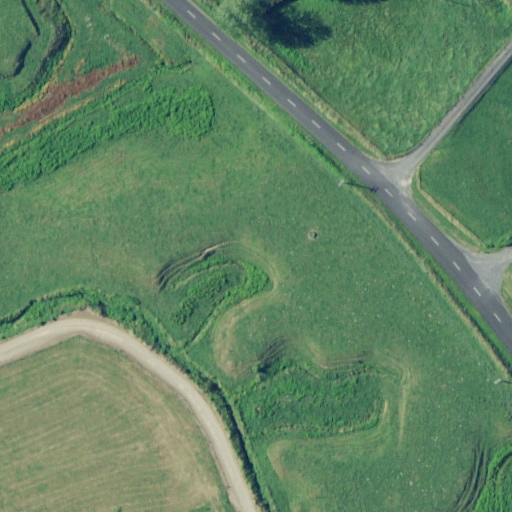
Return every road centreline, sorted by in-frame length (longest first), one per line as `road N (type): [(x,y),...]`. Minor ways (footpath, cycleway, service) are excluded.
road 1 (unclassified): [(176,0),(412,216),(511,335)]
road 2 (track): [(0,371),(99,343),(178,394),(231,511)]
